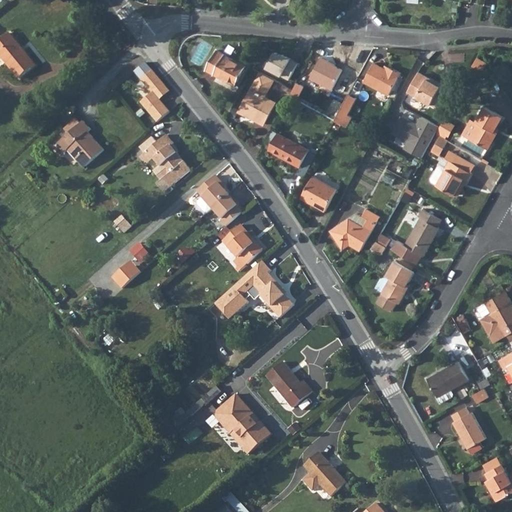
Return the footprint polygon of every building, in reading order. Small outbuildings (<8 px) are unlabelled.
[(36,65),(10,33),(0,40),(0,54),(20,78),(36,65)] [(237,86),(247,66),(217,49),(206,69),(218,75),(218,74),(223,77),(222,78),(237,86)] [(275,52),(267,67),(290,79),(298,63),(283,54),(282,55),(275,52)] [(328,62),(329,61),(321,57),(310,78),(332,89),(343,70),(328,62)] [(478,58),(471,72),(479,76),(486,63),(478,58)] [(388,70),(385,68),(374,63),(364,81),(390,95),(401,73),(389,67),(388,70)] [(142,80),(148,87),(153,93),(149,95),(156,103),(171,91),(157,75),(153,70),(141,80),(142,80)] [(418,73),(442,86),(443,84),(419,71),(418,73)] [(276,102),(266,96),(274,80),(260,73),(241,108),(257,117),(255,119),(264,124),(276,102)] [(441,87),(442,86),(418,73),(408,92),(439,108),(448,91),(441,87)] [(148,87),(142,80),(139,83),(145,90),(148,87)] [(297,82),(290,96),(297,100),(304,86),(297,82)] [(349,94),(335,120),(347,127),(353,117),(348,114),(357,98),(349,94)] [(503,116),(486,106),(477,122),(472,119),(463,134),(488,149),(497,133),(494,132),(497,127),(503,116)] [(241,108),(240,111),(255,119),(257,117),(241,108)] [(84,121),(81,123),(76,118),(64,128),(69,134),(58,144),(65,152),(68,150),(84,168),(105,150),(97,141),(95,143),(92,139),(94,137),(89,132),(91,129),(84,121)] [(452,125),(443,120),(438,129),(447,134),(452,125)] [(310,149),(279,132),(269,150),(301,167),(308,154),(310,149)] [(174,143),(167,135),(158,143),(153,137),(140,147),(145,153),(148,150),(161,166),(155,171),(163,180),(158,184),(165,192),(192,170),(178,153),(172,146),(174,143)] [(439,145),(443,138),(437,135),(434,142),(439,145)] [(178,153),(180,151),(174,144),(172,146),(178,153)] [(142,155),(149,163),(155,158),(148,150),(145,153),(142,155)] [(446,157),(450,160),(453,162),(458,155),(450,150),(446,157)] [(308,154),(301,167),(308,171),(314,158),(308,154)] [(472,172),(476,165),(458,155),(453,162),(454,162),(472,172)] [(438,185),(456,195),(465,179),(467,180),(472,172),(454,162),(453,162),(449,169),(448,168),(447,169),(438,184),(438,185)] [(438,166),(431,179),(432,181),(438,185),(438,184),(447,169),(448,168),(446,167),(441,165),(438,166)] [(228,225),(244,211),(239,205),(229,194),(230,193),(220,183),(222,181),(217,175),(199,191),(204,197),(199,201),(199,204),(208,213),(214,208),(223,218),(222,219),(228,225)] [(338,189),(314,176),(302,198),(326,211),(338,189)] [(456,195),(458,196),(467,180),(465,179),(456,195)] [(362,250),(381,216),(367,208),(362,216),(369,219),(365,227),(350,219),(332,230),(344,248),(351,244),(351,243),(353,241),(355,244),(355,246),(362,250)] [(393,249),(417,264),(422,255),(424,256),(436,236),(434,235),(439,227),(443,219),(424,208),(419,216),(422,217),(406,244),(398,240),(393,249)] [(369,219),(362,216),(357,214),(350,219),(365,227),(369,219)] [(123,215),(116,221),(122,229),(130,222),(123,215)] [(246,232),(248,231),(242,224),(224,240),(239,257),(241,255),(248,264),(263,250),(256,241),(255,242),(246,232)] [(255,242),(256,241),(257,241),(248,231),(246,232),(255,242)] [(381,233),(377,241),(387,246),(391,239),(381,233)] [(387,246),(377,241),(372,248),(383,254),(387,246)] [(149,253),(141,243),(131,251),(142,263),(146,260),(144,257),(149,253)] [(180,261),(182,263),(196,251),(193,248),(190,251),(187,247),(179,255),(182,259),(180,261)] [(235,261),(242,269),(248,264),(241,255),(235,261)] [(132,260),(126,266),(136,277),(142,271),(132,260)] [(404,291),(415,271),(396,260),(387,275),(391,277),(382,293),(383,293),(378,302),(393,311),(398,302),(400,303),(406,292),(404,291)] [(272,270),(264,261),(216,303),(230,319),(250,302),(244,295),(248,291),(256,299),(261,295),(281,317),(295,304),(286,294),(285,295),(281,290),(284,288),(270,272),(272,270)] [(136,277),(126,266),(113,277),(123,288),(136,277)] [(511,301),(506,291),(486,302),(492,312),(481,319),(494,342),(511,332),(511,301)] [(205,309),(215,301),(210,295),(205,300),(207,302),(203,306),(205,309)] [(511,352),(502,358),(507,367),(511,365),(511,368),(511,352)] [(499,360),(504,369),(507,367),(502,358),(499,360)] [(302,382),(284,361),(268,375),(276,385),(294,407),(314,391),(305,380),(302,382)] [(470,379),(460,361),(428,379),(438,397),(438,396),(452,389),(470,379)] [(485,388),(491,385),(487,379),(479,383),(482,390),(485,388)] [(207,405),(222,392),(217,386),(202,399),(206,403),(207,405)] [(485,388),(482,390),(473,394),(478,403),(489,396),(485,388)] [(438,396),(442,402),(454,396),(454,394),(452,389),(438,396)] [(254,415),(236,396),(217,414),(217,421),(237,442),(241,437),(248,445),(244,449),(251,456),(273,435),(261,423),(260,423),(253,416),(254,415)] [(172,425),(176,429),(206,403),(202,399),(172,425)] [(472,412),(470,413),(467,407),(453,414),(457,420),(454,422),(469,448),(480,442),(487,438),(472,412)] [(241,437),(237,442),(244,449),(248,445),(241,437)] [(472,454),(483,448),(480,442),(469,448),(472,454)] [(332,496),(348,482),(321,451),(305,465),(312,473),(304,479),(314,490),(321,484),(332,496)] [(488,472),(503,463),(499,457),(484,465),(488,472)] [(503,463),(488,472),(491,478),(490,479),(489,479),(494,489),(495,488),(502,499),(511,492),(511,479),(510,477),(503,463)] [(487,481),(498,501),(502,499),(495,488),(494,489),(489,479),(487,481)] [(227,499),(239,511),(253,511),(234,492),(227,499)] [(385,511),(377,502),(366,511),(385,511)] [(216,511),(235,511),(226,503),(216,511)]
